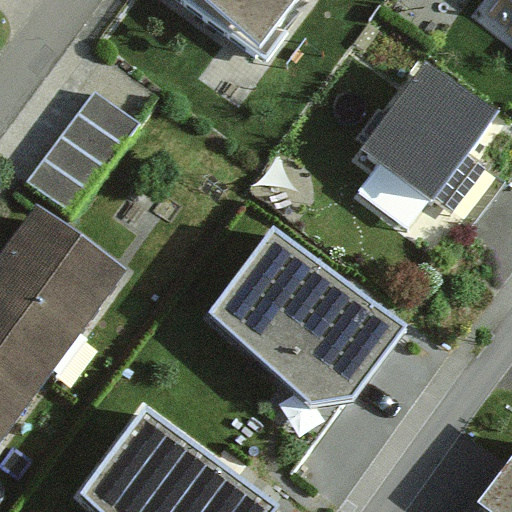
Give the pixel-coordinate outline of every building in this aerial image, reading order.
[(296,0),(159,0),(249,70),(301,3),(296,0)] [(414,84),(339,177),(410,234),(485,141),(414,84)] [(132,136),(89,103),(22,191),(64,223),(132,136)] [(0,433),(110,285),(31,227),(0,268),(0,433)] [(274,238),(209,325),(311,417),(353,412),(409,339),(274,238)] [(269,511),(146,417),(81,504),(89,511),(269,511)] [(511,511),(511,455),(507,452),(461,511),(511,511)]
